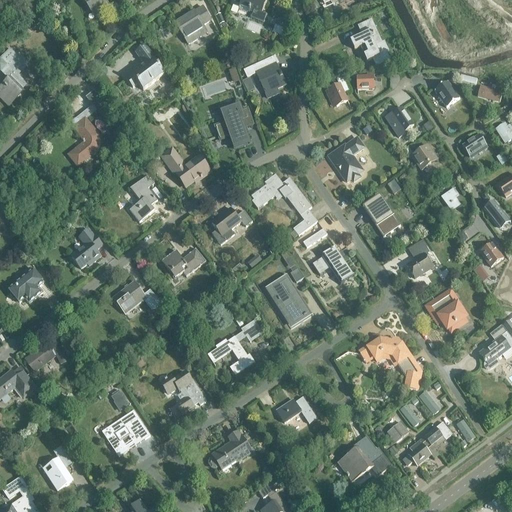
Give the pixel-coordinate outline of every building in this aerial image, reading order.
[(82,0),(93,16),(108,6),(106,3),(110,0),(82,0)] [(267,16),(263,15),(267,3),(259,0),(233,0),(231,6),(239,9),(240,6),(254,12),(251,19),(264,24),(267,16)] [(455,0),(453,0),(445,10),(455,23),(466,12),(455,0)] [(431,5),(415,3),(415,22),(431,24),(431,5)] [(107,11),(111,15),(119,10),(116,5),(107,11)] [(176,25),(188,46),(201,38),(197,31),(211,22),(203,8),(176,25)] [(384,43),(382,44),(371,22),(357,28),(362,37),(350,42),(354,51),(360,48),(367,63),(373,60),(376,68),(390,62),(387,56),(390,54),(384,43)] [(445,32),(432,34),(434,55),(450,52),(445,32)] [(481,37),(474,54),(487,60),(497,43),(481,37)] [(153,60),(153,61),(151,58),(153,57),(145,46),(135,54),(143,64),(144,64),(146,66),(139,71),(140,73),(133,78),(132,76),(126,81),(133,89),(138,85),(143,92),(165,75),(153,60)] [(0,90),(0,99),(8,108),(19,97),(18,95),(28,86),(18,76),(27,68),(10,50),(0,59),(0,72),(9,82),(0,90)] [(265,62),(244,72),(247,78),(256,74),(265,93),(268,100),(279,95),(276,90),(286,86),(282,79),(283,78),(281,75),(280,76),(278,71),(270,74),(268,69),(265,62)] [(374,79),(373,79),(373,75),(367,76),(368,78),(357,79),(357,91),(374,91),(374,79)] [(460,100),(448,83),(434,92),(446,109),(460,100)] [(335,105),(336,108),(348,103),(340,86),(325,93),(332,107),(335,105)] [(96,88),(86,97),(100,114),(109,106),(96,88)] [(501,101),(504,102),(505,98),(502,97),(503,93),(485,88),(482,99),(500,104),(501,101)] [(226,124),(215,128),(220,142),(231,138),(235,150),(244,147),(243,145),(249,143),(248,142),(244,129),(254,126),(248,110),(241,112),(239,107),(222,114),(226,124)] [(404,133),(414,127),(402,110),(393,117),(392,115),(385,119),(399,140),(406,135),(404,133)] [(98,136),(86,120),(85,119),(73,129),(84,143),(72,153),(81,164),(92,155),(93,156),(94,155),(95,154),(96,152),(97,151),(98,150),(98,148),(99,147),(99,146),(99,144),(99,143),(99,141),(99,139),(99,138),(98,137),(98,136)] [(496,130),(505,145),(511,140),(511,135),(505,125),(496,130)] [(486,147),(479,136),(462,147),(469,158),(486,147)] [(352,158),(364,150),(357,140),(345,148),(345,147),(329,158),(335,168),(336,167),(341,174),(340,174),(347,184),(351,181),(353,183),(360,179),(358,176),(359,175),(356,170),(359,168),(352,158)] [(411,158),(421,173),(438,161),(428,146),(411,158)] [(404,153),(408,158),(413,154),(409,149),(404,153)] [(200,159),(185,169),(172,151),(162,158),(174,175),(175,174),(186,189),(200,179),(201,181),(210,174),(200,159)] [(289,180),(282,186),(275,177),(264,185),(266,187),(251,199),(253,202),(251,204),(257,211),(274,199),(275,200),(281,196),(284,201),(286,200),(303,222),(292,231),(298,238),(317,224),(308,212),(311,209),(289,180)] [(511,177),(498,187),(506,199),(511,195),(511,177)] [(129,212),(139,225),(154,213),(150,208),(157,203),(148,190),(153,186),(147,178),(130,191),(140,204),(129,212)] [(441,199),(452,213),(461,207),(455,199),(459,196),(454,190),(441,199)] [(373,219),(371,220),(383,239),(400,227),(380,198),(363,209),(368,216),(370,215),(373,219)] [(496,203),(486,210),(500,230),(510,223),(496,203)] [(243,213),(236,218),(230,210),(211,225),(217,232),(212,236),(217,242),(220,244),(223,244),(226,243),(235,236),(231,231),(241,223),(245,229),(251,224),(243,213)] [(96,237),(95,237),(90,231),(78,239),(85,248),(71,259),(80,271),(92,262),(94,264),(100,259),(95,252),(103,246),(96,237)] [(302,245),(305,250),(326,237),(322,231),(302,245)] [(480,254),(491,269),(503,260),(492,245),(480,254)] [(342,285),(353,278),(334,249),(322,257),(323,259),(313,266),(320,276),(332,268),(342,285)] [(407,268),(415,281),(433,269),(425,256),(429,254),(426,249),(416,255),(419,260),(407,268)] [(186,279),(206,263),(195,250),(181,261),(174,253),(162,262),(164,265),(163,267),(174,281),(182,275),(186,279)] [(24,301),(28,306),(42,295),(37,290),(43,285),(30,269),(24,274),(26,277),(8,291),(19,305),(24,301)] [(304,280),(298,270),(290,275),(296,285),(304,280)] [(314,316),(288,276),(287,276),(289,279),(285,282),(282,283),(282,284),(272,290),(278,300),(279,303),(280,303),(286,312),(285,312),(287,315),(288,315),(294,324),(304,318),(307,316),(311,313),(313,317),(314,316)] [(149,291),(143,297),(133,285),(113,301),(124,315),(144,299),(153,311),(160,305),(149,291)] [(449,332),(451,336),(469,324),(467,321),(469,319),(464,311),(465,311),(452,290),(424,307),(437,328),(442,325),(447,334),(449,332)] [(245,339),(249,345),(262,335),(253,322),(239,331),(241,334),(224,346),(220,344),(215,347),(215,351),(206,357),(212,366),(231,353),(238,363),(229,370),(234,378),(254,364),(248,356),(246,358),(237,344),(245,339)] [(511,349),(511,326),(509,323),(495,334),(499,340),(479,355),(484,362),(483,362),(485,364),(484,366),(484,368),(484,370),(485,371),(487,372),(489,372),(490,371),(497,366),(497,364),(495,362),(511,349)] [(401,346),(399,345),(399,344),(398,342),(395,341),(393,342),(393,344),(380,341),(374,345),(372,343),(358,353),(360,355),(358,356),(363,363),(364,362),(367,365),(375,360),(377,364),(383,359),(391,361),(395,367),(399,365),(407,377),(406,385),(410,385),(409,389),(417,391),(418,387),(416,386),(419,371),(410,357),(409,357),(401,346)] [(61,366),(68,362),(60,346),(53,350),(53,351),(50,353),(45,346),(25,361),(34,373),(54,358),(56,356),(61,366)] [(26,377),(19,382),(11,372),(0,381),(0,401),(15,390),(23,400),(30,395),(29,393),(35,389),(26,377)] [(190,379),(188,380),(184,374),(172,382),(170,379),(160,385),(167,395),(177,389),(179,392),(180,391),(182,395),(177,398),(181,404),(176,407),(182,416),(197,405),(199,408),(206,403),(190,379)] [(119,393),(111,398),(121,412),(129,406),(119,393)] [(419,399),(434,417),(441,411),(426,393),(419,399)] [(309,426),(317,420),(303,399),(295,404),(293,401),(278,411),(280,414),(278,416),(284,425),(301,414),(309,426)] [(400,412),(414,429),(421,424),(407,407),(400,412)] [(129,438),(135,448),(151,437),(134,412),(109,429),(113,435),(105,440),(118,459),(128,452),(122,443),(129,438)] [(456,427),(469,444),(476,439),(463,422),(456,427)] [(387,435),(395,445),(408,435),(399,425),(387,435)] [(318,435),(322,441),(333,434),(329,428),(318,435)] [(424,440),(431,448),(442,439),(435,430),(424,440)] [(241,437),(240,438),(237,433),(228,439),(231,444),(212,457),(213,459),(210,461),(209,465),(212,469),(215,469),(219,467),(222,472),(236,463),(236,464),(252,454),(241,437)] [(300,451),(294,441),(286,445),(292,456),(300,451)] [(378,451),(376,452),(369,442),(337,466),(352,485),(371,471),(377,479),(392,469),(378,451)] [(408,458),(413,464),(417,469),(431,457),(419,443),(415,447),(417,450),(408,458)] [(47,477),(58,494),(73,483),(69,477),(72,475),(67,468),(71,465),(60,449),(53,453),(58,461),(47,468),(51,474),(47,477)] [(408,468),(413,464),(408,458),(403,462),(408,468)] [(36,511),(31,503),(33,502),(21,479),(2,491),(8,501),(19,493),(23,499),(3,511),(36,511)] [(289,511),(290,511),(288,511),(275,492),(276,492),(271,484),(259,494),(263,501),(268,497),(273,505),(261,511),(289,511)] [(152,511),(150,511),(145,511),(139,503),(129,510),(130,511),(152,511)]
